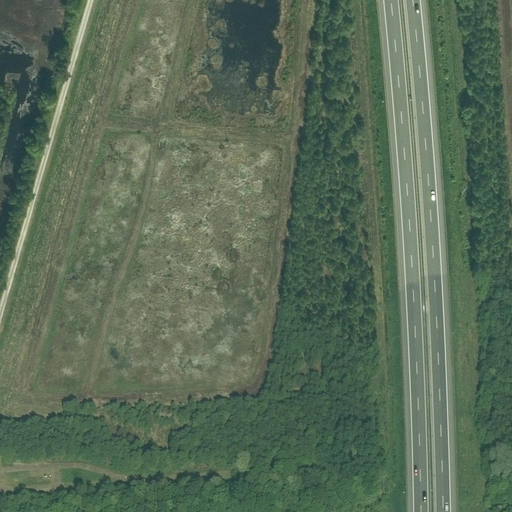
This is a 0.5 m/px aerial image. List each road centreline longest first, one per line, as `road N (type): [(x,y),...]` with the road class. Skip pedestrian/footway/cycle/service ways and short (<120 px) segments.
road 1 (motorway): [(442,511),(435,281),(412,0)]
road 2 (motorway): [(390,0),(407,186),(419,511)]
road 3 (track): [(91,0),(0,316)]
road 4 (track): [(0,498),(233,478)]
road 5 (track): [(129,487),(82,469),(0,476)]
